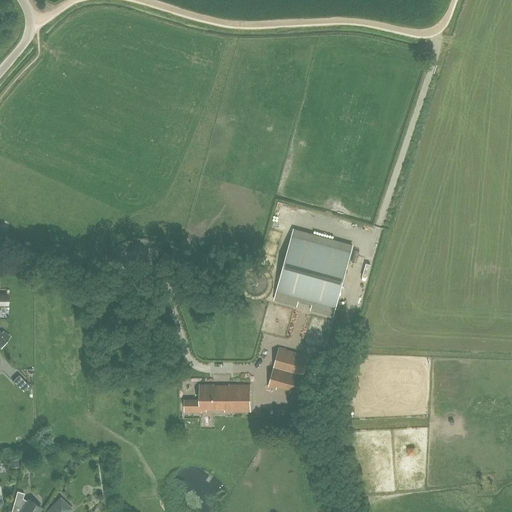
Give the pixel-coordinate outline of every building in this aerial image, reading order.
[(277,291),(274,300),(297,306),(298,301),(311,305),(310,310),(333,316),(336,307),(351,252),(292,236),(277,291)] [(166,253),(147,279),(161,289),(180,264),(166,253)] [(298,395),(308,355),(279,347),(268,387),(276,389),(277,385),(290,389),(289,393),(298,395)] [(18,375),(12,381),(23,392),(29,386),(18,375)] [(225,410),(225,411),(250,411),(250,401),(250,395),(250,385),(229,385),(213,386),(213,385),(200,385),(200,400),(184,400),(184,412),(201,412),(201,411),(206,411),(206,410),(206,406),(207,406),(207,405),(206,405),(206,404),(225,404),(225,405),(224,405),(224,406),(225,406),(225,410)] [(17,491),(13,505),(20,506),(19,510),(20,511),(37,511),(41,507),(28,499),(27,501),(23,498),(24,493),(17,491)] [(60,498),(47,511),(67,511),(71,508),(60,498)]
